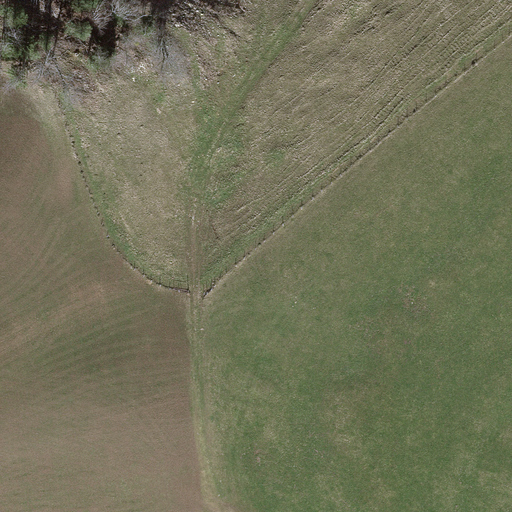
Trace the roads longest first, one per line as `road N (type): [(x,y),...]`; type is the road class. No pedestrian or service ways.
road 1 (track): [(215,511),(201,411),(193,182),(216,126),(306,0)]
road 2 (track): [(0,475),(207,511)]
